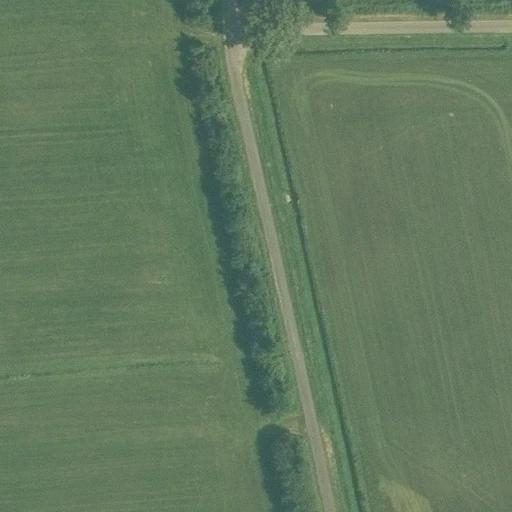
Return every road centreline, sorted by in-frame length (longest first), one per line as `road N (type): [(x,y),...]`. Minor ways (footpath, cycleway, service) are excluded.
road 1 (unclassified): [(328,511),(220,29)]
road 2 (unclassified): [(220,29),(511,24)]
